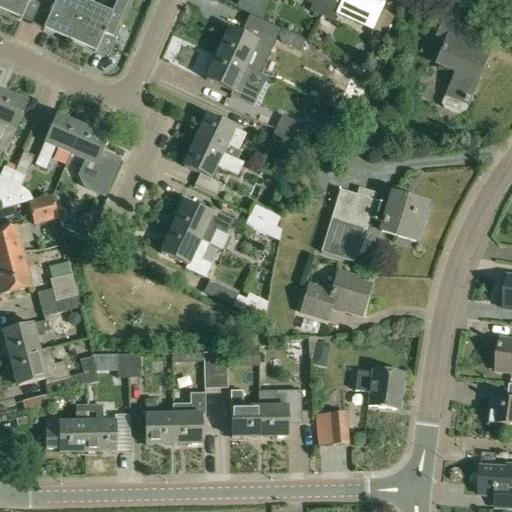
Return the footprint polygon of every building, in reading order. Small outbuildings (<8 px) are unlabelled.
[(0,0),(0,10),(21,20),(28,3),(39,8),(42,0),(0,0)] [(42,0),(39,8),(51,13),(44,30),(70,41),(87,3),(78,0),(42,0)] [(87,3),(70,41),(108,58),(124,20),(133,0),(113,0),(107,12),(87,3)] [(300,0),(312,5),(310,12),(321,17),(322,17),(325,11),(329,0),(300,0)] [(383,41),(394,18),(381,13),(387,0),(329,0),(325,11),(322,17),(321,17),(318,24),(330,29),(336,16),(371,32),(370,36),(383,41)] [(431,0),(430,4),(444,10),(448,0),(431,0)] [(477,83),(487,56),(461,45),(466,33),(442,23),(437,36),(446,40),(436,66),(455,74),(444,101),(463,109),(474,82),(477,83)] [(309,43),(280,29),(275,40),(304,54),(309,43)] [(228,31),(217,57),(243,69),(253,49),(258,51),(256,55),(266,59),(270,51),(228,31)] [(235,88),(243,69),(217,57),(205,82),(246,101),(251,91),(241,87),(239,90),(235,88)] [(0,154),(4,157),(9,147),(27,105),(2,94),(0,97),(0,136),(2,137),(0,142),(0,154)] [(299,136),(296,141),(297,141),(352,145),(359,123),(333,110),(323,131),(303,122),(302,125),(303,126),(300,133),(299,136)] [(282,116),(275,130),(275,132),(296,142),(296,141),(299,136),(300,133),(303,126),(302,125),(282,116)] [(53,148),(70,156),(82,129),(58,118),(40,160),(50,164),(54,154),(51,153),(53,148)] [(195,144),(236,163),(241,152),(239,151),(246,135),(226,126),(223,132),(204,123),(195,144)] [(91,183),(109,141),(82,129),(70,156),(92,165),(90,170),(86,169),(82,179),(91,183)] [(292,151),(296,142),(275,132),(270,141),(292,151)] [(222,168),(232,172),(236,163),(195,144),(183,170),(199,177),(195,185),(217,195),(221,185),(211,180),(219,162),(224,164),(222,168)] [(24,152),(15,172),(16,172),(4,199),(3,199),(3,200),(11,204),(14,198),(16,198),(35,157),(24,152)] [(0,197),(3,199),(4,199),(16,172),(15,172),(4,168),(0,176),(0,197)] [(165,177),(161,188),(183,195),(186,184),(165,177)] [(359,189),(356,196),(340,191),(321,254),(353,263),(364,231),(366,232),(370,220),(383,224),(380,233),(415,244),(427,206),(391,196),(389,205),(375,201),(377,194),(359,189)] [(34,226),(58,220),(59,220),(56,208),(53,196),(28,202),(29,204),(25,205),(29,224),(34,224),(34,226)] [(178,219),(173,231),(209,248),(216,232),(227,237),(233,222),(181,199),(173,217),(178,219)] [(63,210),(56,208),(59,220),(61,228),(65,218),(63,210)] [(245,226),(277,241),(280,243),(282,231),(250,216),(245,226)] [(61,228),(61,229),(88,240),(92,229),(65,218),(61,228)] [(0,232),(0,260),(23,254),(17,229),(0,232)] [(173,231),(161,257),(188,268),(186,272),(206,281),(212,267),(203,263),(209,248),(173,231)] [(32,289),(23,254),(0,260),(0,294),(1,297),(32,289)] [(362,319),(371,289),(355,284),(357,280),(337,274),(331,294),(309,287),(300,315),(320,321),(324,307),(362,319)] [(72,275),(58,279),(50,281),(52,290),(37,294),(41,308),(78,299),(72,275)] [(502,284),(500,302),(506,303),(505,310),(511,310),(511,278),(509,278),(508,285),(502,284)] [(203,294),(241,312),(264,323),(268,304),(253,298),(251,303),(209,283),(203,294)] [(81,309),(78,299),(41,308),(43,318),(81,309)] [(300,330),(317,335),(320,325),(303,320),(300,330)] [(4,334),(11,361),(51,350),(51,349),(39,352),(34,332),(39,331),(40,335),(51,332),(49,323),(4,334)] [(511,343),(502,342),(497,373),(511,375),(511,343)] [(325,369),(330,345),(316,343),(311,367),(325,369)] [(73,377),(70,378),(65,363),(55,365),(51,350),(11,361),(18,388),(45,381),(46,384),(45,384),(47,395),(47,396),(99,383),(96,371),(73,377)] [(240,352),(240,368),(259,367),(259,352),(240,352)] [(204,390),(216,390),(216,353),(203,354),(204,390)] [(227,353),(216,353),(216,390),(228,389),(227,353)] [(117,380),(130,379),(130,355),(117,355),(117,380)] [(130,379),(141,379),(140,355),(130,355),(130,379)] [(172,363),(181,363),(181,355),(172,355),(172,363)] [(355,392),(369,394),(367,407),(396,412),(400,408),(405,378),(372,374),(357,372),(355,392)] [(280,409),(259,410),(259,439),(288,439),(287,426),(302,426),(301,393),(276,393),(276,404),(280,404),(280,409)] [(232,440),(259,439),(259,410),(237,410),(237,405),(241,405),(241,394),(231,394),(232,440)] [(47,395),(26,401),(29,413),(50,407),(47,396),(47,395)] [(201,446),(201,417),(205,416),(205,395),(190,395),(190,401),(190,405),(172,405),(173,417),(174,447),(201,446)] [(146,447),(174,447),(173,417),(151,418),(151,412),(154,412),(154,401),(145,402),(146,447)] [(511,403),(493,401),(490,425),(511,427),(511,403)] [(81,424),(61,425),(60,417),(45,417),(45,452),(60,451),(60,456),(87,455),(86,409),(77,409),(77,419),(81,419),(81,424)] [(98,409),(86,409),(87,455),(116,454),(115,423),(95,424),(94,419),(98,418),(98,409)] [(349,445),(346,413),(315,416),(318,448),(349,445)] [(511,511),(511,467),(508,467),(508,471),(482,469),(480,497),(509,499),(508,511),(511,511)]
